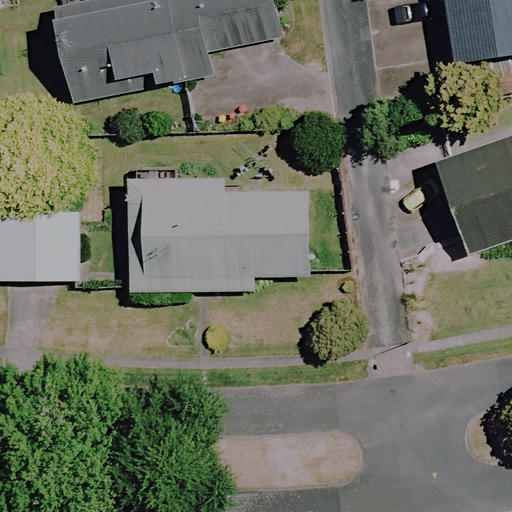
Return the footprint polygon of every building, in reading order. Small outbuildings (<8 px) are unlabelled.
[(191,80),(277,62),(264,0),(115,0),(55,12),(74,112),(193,88),(191,80)] [(511,59),(511,0),(426,0),(434,68),(511,59)] [(460,257),(511,238),(511,138),(429,168),(460,257)] [(128,216),(120,216),(122,294),(254,297),(255,283),(305,282),(303,196),(227,198),(227,180),(128,182),(128,216)] [(76,215),(0,212),(0,284),(74,287),(76,215)]
